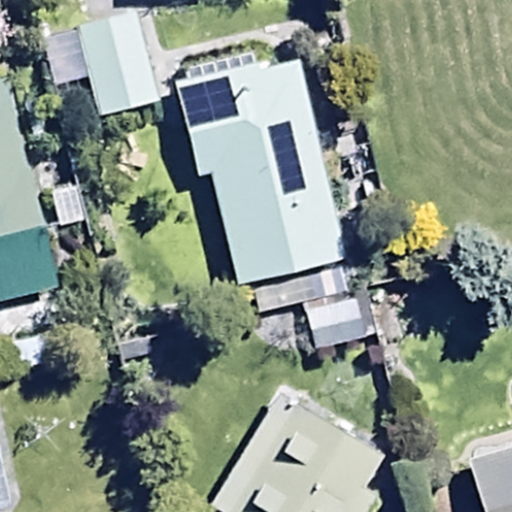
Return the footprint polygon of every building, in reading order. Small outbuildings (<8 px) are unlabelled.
[(148,111),(126,22),(69,35),(91,125),(148,111)] [(349,150),(311,159),(285,50),(175,76),(179,91),(166,93),(187,186),(202,182),(227,292),(336,267),(323,212),(361,203),(349,150)] [(0,308),(47,297),(0,112),(0,308)] [(375,461),(271,399),(203,511),(364,511),(375,494),(360,485),(375,461)] [(511,511),(511,452),(457,469),(469,511),(511,511)]
